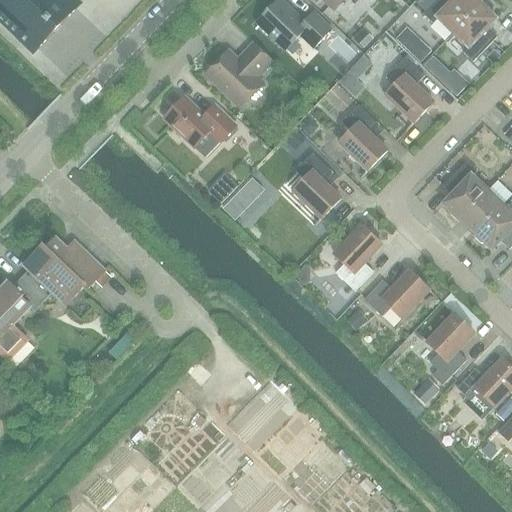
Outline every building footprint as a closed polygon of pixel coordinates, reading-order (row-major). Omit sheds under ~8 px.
[(81,4),(77,0),(0,0),(0,23),(33,55),(81,4)] [(258,25),(285,51),(296,39),(302,39),(313,49),(331,31),(313,13),(303,24),(277,0),(261,17),(261,22),(258,25)] [(321,0),(333,11),(343,0),(367,0),(368,0),(321,0)] [(421,0),(417,5),(425,12),(423,15),(433,25),(437,20),(453,34),(483,3),(479,0),(421,0)] [(483,3),(453,34),(468,49),(463,54),(473,63),(497,38),(488,29),(497,21),(490,14),(490,10),(483,3)] [(408,29),(396,41),(408,53),(416,45),(415,36),(408,29)] [(362,33),(354,41),(362,50),(371,41),(362,33)] [(243,55),(245,57),(239,63),(228,52),(205,76),(239,108),(262,85),(256,79),(271,63),(252,45),(243,55)] [(494,51),(487,59),(493,64),(500,57),(494,51)] [(415,86),(425,77),(405,58),(386,78),(395,86),(385,96),(414,124),(434,104),(415,86)] [(346,76),(340,83),(348,90),(355,84),(357,81),(348,74),(346,76)] [(445,88),(456,99),(468,87),(457,76),(445,88)] [(184,98),(163,121),(193,150),(204,160),(219,144),(235,127),(214,107),(204,118),(184,98)] [(339,144),(368,172),(387,152),(369,134),(378,125),(359,106),(341,124),(351,133),(339,144)] [(308,120),(299,129),(308,138),(313,134),(312,125),(308,120)] [(511,125),(503,134),(511,142),(511,140),(511,125)] [(293,192),(321,220),(341,200),(323,182),(332,173),(313,154),(295,172),(304,181),(293,192)] [(458,223),(460,221),(460,220),(487,192),(472,177),(477,172),(467,162),(443,188),(452,196),(443,205),(450,212),(450,216),(458,223)] [(226,175),(209,192),(221,204),(238,187),(226,175)] [(460,221),(475,235),(475,236),(503,206),(487,192),(460,220),(460,221)] [(234,199),(223,210),(235,221),(245,211),(234,199)] [(475,236),(475,235),(473,237),(481,245),(485,244),(492,251),(500,242),(509,250),(511,247),(511,214),(503,206),(475,236)] [(361,227),(334,256),(344,266),(336,274),(344,283),(355,293),(373,274),(364,265),(382,246),(361,227)] [(25,264),(22,267),(27,271),(51,294),(51,295),(64,307),(82,289),(85,291),(94,282),(104,272),(83,253),(74,243),(66,251),(65,250),(55,239),(44,250),(41,247),(25,264)] [(51,294),(27,271),(11,288),(7,284),(0,290),(0,354),(9,364),(30,341),(14,325),(29,309),(33,314),(51,294)] [(104,272),(94,282),(100,288),(110,278),(104,272)] [(364,301),(382,318),(390,309),(402,320),(429,291),(409,272),(392,290),(382,281),(364,301)] [(347,322),(356,332),(368,322),(359,311),(347,322)] [(430,364),(437,371),(432,377),(442,387),(466,362),(457,352),(474,334),(454,315),(427,344),(438,355),(430,364)] [(475,390),(495,408),(511,390),(511,369),(502,360),(484,379),(475,369),(456,389),(467,399),(475,390)] [(511,399),(496,415),(503,422),(511,412),(511,399)] [(511,415),(496,433),(506,443),(511,436),(511,415)] [(139,434),(130,443),(136,449),(145,439),(139,434)] [(481,452),(491,461),(499,451),(489,442),(481,452)]
